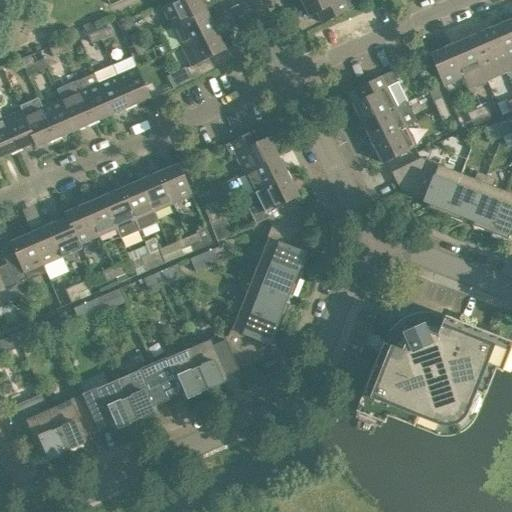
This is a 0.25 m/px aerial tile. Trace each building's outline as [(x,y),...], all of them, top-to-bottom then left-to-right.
[(171,27),(205,10),(199,0),(174,0),(161,6),(171,27)] [(300,0),(309,17),(317,13),(322,24),(359,5),(356,0),(300,0)] [(205,10),(171,27),(181,46),(214,30),(205,10)] [(511,38),(505,22),(486,30),(500,62),(505,72),(511,69),(511,38)] [(98,32),(101,40),(111,37),(107,28),(98,32)] [(214,30),(181,46),(191,66),(186,68),(192,79),(213,68),(208,58),(224,50),(214,30)] [(500,62),(486,30),(468,38),(486,81),(505,72),(500,62)] [(101,40),(98,32),(88,35),(91,44),(101,40)] [(133,46),(141,43),(137,33),(129,37),(133,46)] [(486,81),(468,38),(449,46),(463,78),(468,89),(475,86),(476,87),(485,84),(485,81),(486,81)] [(69,42),(59,45),(62,54),(72,50),(69,42)] [(146,52),(141,43),(133,46),(137,56),(146,52)] [(62,54),(59,45),(49,49),(52,57),(62,54)] [(463,78),(449,46),(429,55),(443,87),(463,78)] [(30,56),(20,60),(24,68),(34,64),(30,56)] [(131,57),(112,66),(130,106),(149,98),(131,57)] [(24,68),(20,60),(11,64),(15,73),(24,68)] [(112,66),(93,74),(97,83),(111,115),(130,106),(112,66)] [(391,71),(355,89),(347,93),(362,124),(406,102),(397,82),(391,71)] [(111,115),(97,83),(93,74),(75,82),(78,91),(92,123),(111,115)] [(92,123),(78,91),(60,99),(73,131),(92,123)] [(437,111),(445,107),(441,97),(433,101),(437,111)] [(55,139),(41,107),(37,98),(18,106),(20,111),(36,147),(55,139)] [(73,131),(60,99),(41,107),(55,139),(73,131)] [(406,102),(362,124),(372,144),(405,127),(416,122),(406,102)] [(476,109),(480,117),(490,113),(486,105),(476,109)] [(449,117),(445,107),(437,111),(441,120),(449,117)] [(480,117),(476,109),(467,113),(470,122),(480,117)] [(36,147),(20,111),(2,119),(15,151),(33,143),(35,147),(36,147)] [(2,119),(0,119),(0,157),(15,151),(2,119)] [(511,132),(506,119),(495,124),(501,137),(511,132)] [(501,137),(495,124),(484,129),(490,142),(501,137)] [(405,127),(372,144),(382,164),(415,147),(405,127)] [(268,137),(260,141),(254,130),(224,145),(230,156),(234,154),(244,174),(278,157),(268,137)] [(287,177),(278,157),(244,174),(254,193),(287,177)] [(461,174),(439,166),(439,164),(425,159),(425,160),(420,158),(390,173),(401,192),(423,202),(428,204),(427,208),(444,215),(461,174)] [(178,164),(158,173),(172,204),(192,196),(178,164)] [(461,174),(444,215),(462,222),(464,218),(468,220),(486,176),(476,172),(474,179),(461,174)] [(172,204),(158,173),(140,181),(153,212),(172,204)] [(495,179),(486,176),(468,220),(473,221),(471,226),(489,233),(505,192),(492,187),(495,179)] [(298,197),(287,177),(254,193),(243,199),(253,219),(264,214),(265,213),(287,202),(294,199),(298,197)] [(140,181),(121,189),(134,220),(153,212),(140,181)] [(121,189),(102,197),(116,228),(134,220),(121,189)] [(511,194),(505,192),(489,233),(507,240),(509,235),(511,236),(511,194)] [(116,228),(102,197),(83,205),(97,237),(116,228)] [(300,210),(294,199),(287,202),(265,213),(264,214),(253,219),(255,224),(267,219),(270,225),(300,210)] [(207,216),(215,213),(211,203),(203,207),(207,216)] [(83,205),(65,213),(80,249),(81,249),(79,244),(97,237),(83,205)] [(300,210),(270,225),(271,226),(299,237),(304,224),(306,223),(300,210)] [(157,221),(153,212),(134,220),(138,230),(157,221)] [(80,249),(65,213),(64,214),(66,218),(48,226),(62,257),(80,249)] [(215,213),(207,216),(211,226),(219,222),(215,213)] [(138,230),(134,220),(116,228),(120,238),(138,230)] [(299,237),(271,226),(266,240),(267,240),(258,262),(299,278),(306,260),(302,258),(304,253),(311,234),(306,223),(304,224),(299,237)] [(62,257),(48,226),(29,234),(43,265),(62,257)] [(196,234),(200,242),(190,246),(193,252),(212,244),(205,227),(195,231),(196,234)] [(17,259),(6,264),(16,286),(27,281),(23,274),(43,265),(29,234),(10,242),(17,259)] [(196,234),(186,238),(190,246),(200,242),(196,234)] [(186,238),(177,242),(180,250),(190,246),(186,238)] [(183,256),(180,250),(177,242),(168,246),(174,260),(183,256)] [(168,246),(159,249),(164,263),(174,260),(168,246)] [(164,263),(159,249),(149,254),(155,268),(164,263)] [(212,250),(201,254),(207,268),(218,263),(212,250)] [(155,268),(149,254),(139,258),(145,272),(155,268)] [(201,254),(190,259),(195,272),(207,268),(201,254)] [(299,278),(258,262),(253,275),(246,272),(242,281),(286,299),(288,294),(292,296),(299,278)] [(16,286),(6,264),(0,266),(0,303),(20,295),(16,286)] [(46,273),(43,265),(23,274),(27,281),(46,273)] [(121,265),(111,270),(115,278),(125,274),(121,265)] [(115,278),(111,270),(102,274),(105,282),(115,278)] [(134,270),(125,274),(115,278),(117,283),(136,275),(134,270)] [(74,286),(78,294),(87,290),(84,281),(74,286)] [(284,303),(286,299),(242,281),(239,291),(246,294),(241,307),(282,323),(289,305),(284,303)] [(78,294),(74,286),(64,290),(68,298),(78,294)] [(78,294),(68,298),(70,304),(80,300),(78,294)] [(222,333),(226,343),(228,342),(253,352),(249,362),(250,365),(262,360),(268,344),(270,339),(274,341),(282,323),(241,307),(232,328),(231,328),(228,336),(224,337),(222,333)] [(477,415),(495,369),(506,340),(444,316),(442,320),(430,315),(431,314),(432,314),(432,313),(425,312),(419,313),(416,314),(412,315),(407,316),(405,318),(400,320),(397,323),(392,327),(388,332),(389,332),(391,333),(386,345),(382,343),(357,405),(432,434),(437,436),(441,437),(446,437),(450,436),(454,436),(456,435),(461,433),(464,431),(468,428),(470,425),(473,422),(474,420),(476,417),(477,415)] [(15,334),(21,347),(32,342),(26,329),(15,334)] [(209,340),(187,350),(205,390),(222,382),(221,378),(225,376),(238,370),(226,343),(222,333),(208,339),(209,340)] [(0,355),(21,347),(15,334),(0,340),(0,355)] [(228,342),(226,343),(238,370),(250,365),(249,362),(253,352),(228,342)] [(205,390),(187,350),(166,359),(165,358),(152,364),(168,401),(180,395),(180,396),(185,393),(187,398),(205,390)] [(139,371),(118,380),(135,420),(153,413),(151,408),(156,406),(168,401),(152,364),(138,369),(139,371)] [(96,388),(82,394),(98,431),(110,426),(115,424),(117,428),(135,420),(118,380),(96,389),(96,388)] [(69,400),(69,401),(48,410),(65,451),(83,443),(81,439),(86,436),(98,431),(82,394),(69,400)] [(48,410),(31,417),(28,410),(17,415),(25,436),(31,433),(41,456),(46,454),(48,458),(65,451),(48,410)]
